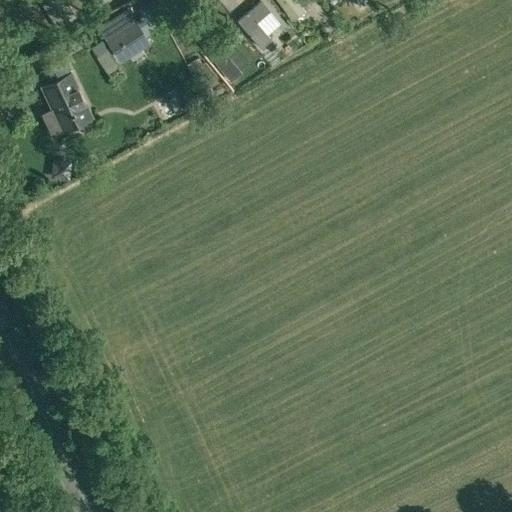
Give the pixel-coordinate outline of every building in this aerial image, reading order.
[(102,0),(106,8),(124,0),(102,0)] [(263,0),(259,0),(239,17),(261,44),(272,35),(258,17),(270,7),(263,0)] [(280,0),(295,19),(307,10),(299,0),(280,0)] [(152,31),(166,22),(154,4),(141,12),(152,31)] [(189,22),(214,58),(225,51),(199,15),(189,22)] [(120,62),(151,42),(135,18),(104,37),(120,62)] [(63,60),(41,71),(47,83),(41,86),(52,108),(40,113),(52,136),(91,116),(63,60)] [(168,99),(164,113),(167,118),(181,110),(173,96),(168,99)]
